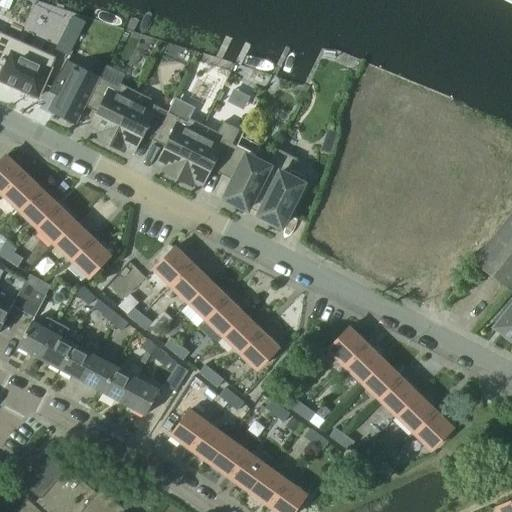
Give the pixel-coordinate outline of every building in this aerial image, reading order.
[(0,33),(0,34),(0,66),(3,67),(0,73),(0,81),(37,98),(55,58),(0,33)] [(61,38),(56,49),(68,55),(73,44),(61,38)] [(49,91),(59,96),(51,112),(75,124),(99,78),(66,61),(49,91)] [(94,138),(109,145),(135,92),(120,85),(118,88),(99,79),(85,106),(97,112),(88,130),(95,134),(94,138)] [(142,135),(153,141),(167,113),(148,104),(150,100),(135,92),(109,145),(124,153),(126,149),(133,153),(142,135)] [(161,172),(176,179),(203,126),(188,119),(186,122),(167,113),(153,141),(165,146),(156,164),(163,168),(161,172)] [(210,169),(221,175),(235,147),(231,145),(238,131),(222,123),(217,133),(203,126),(176,179),(192,187),(193,183),(201,187),(210,169)] [(323,141),(320,150),(330,153),(333,144),(323,141)] [(245,213),(256,192),(271,160),(256,153),(254,156),(235,147),(221,175),(232,180),(223,198),(231,202),(229,206),(245,213)] [(271,160),(256,192),(266,197),(257,215),(265,219),(263,223),(279,230),(292,204),(296,206),(304,190),(300,189),(305,178),(291,170),(296,160),(276,150),(271,160)] [(0,197),(3,195),(22,174),(4,157),(0,161),(0,197)] [(3,195),(20,211),(39,190),(22,174),(3,195)] [(20,211),(37,227),(57,207),(39,190),(20,211)] [(37,227),(55,244),(74,224),(57,207),(37,227)] [(511,211),(487,243),(472,263),(510,292),(511,289),(511,211)] [(55,244),(72,261),(92,241),(74,224),(55,244)] [(92,241),(72,261),(90,277),(109,257),(92,241)] [(0,251),(0,257),(7,262),(13,253),(3,247),(0,251)] [(173,249),(153,269),(171,286),(191,266),(173,249)] [(13,253),(7,262),(17,268),(23,260),(13,253)] [(191,266),(171,286),(189,303),(209,283),(191,266)] [(29,275),(24,284),(35,290),(39,281),(29,275)] [(35,290),(45,295),(50,287),(39,281),(35,290)] [(197,311),(188,320),(197,329),(206,320),(225,300),(209,283),(189,303),(197,311)] [(11,306),(23,313),(35,290),(24,284),(23,284),(11,306)] [(81,287),(74,295),(88,306),(94,298),(81,287)] [(35,290),(23,313),(34,318),(46,296),(45,295),(35,290)] [(457,295),(452,291),(445,302),(450,306),(457,295)] [(0,328),(10,311),(0,305),(0,303),(4,295),(0,292),(0,328)] [(225,300),(206,320),(223,336),(242,316),(225,300)] [(494,329),(511,343),(511,302),(493,326),(492,327),(494,329)] [(109,309),(103,317),(112,324),(118,316),(109,309)] [(127,316),(136,324),(142,316),(133,309),(127,316)] [(118,316),(112,324),(121,332),(128,324),(118,316)] [(142,316),(136,324),(145,331),(151,324),(142,316)] [(242,316),(223,336),(240,353),(260,333),(242,316)] [(17,347),(40,359),(58,324),(48,319),(42,328),(31,322),(17,347)] [(40,359),(60,370),(74,345),(64,340),(69,330),(58,324),(40,359)] [(328,349),(346,366),(365,346),(347,329),(328,349)] [(260,333),(240,353),(257,370),(274,352),(277,350),(260,333)] [(164,346),(174,354),(180,346),(170,339),(164,346)] [(146,352),(140,363),(145,365),(151,356),(157,348),(147,340),(141,348),(146,352)] [(99,350),(88,344),(84,351),(74,345),(60,370),(82,382),(95,357),(99,350)] [(180,346),(174,354),(183,361),(189,354),(180,346)] [(346,366),(363,383),(382,362),(365,346),(346,366)] [(157,348),(151,356),(160,363),(166,355),(157,348)] [(82,382),(103,393),(116,368),(95,357),(82,382)] [(363,383),(380,400),(400,380),(382,362),(363,383)] [(103,393),(124,404),(137,380),(143,370),(132,364),(127,374),(116,368),(103,393)] [(187,372),(176,365),(164,385),(174,392),(187,372)] [(199,374),(208,381),(214,373),(205,366),(199,374)] [(214,373),(208,381),(217,389),(224,381),(214,373)] [(137,380),(124,404),(145,416),(158,391),(137,380)] [(380,400),(398,417),(417,397),(400,380),(380,400)] [(219,397),(228,404),(234,396),(225,389),(219,397)] [(234,396),(228,404),(238,411),(244,403),(234,396)] [(398,417),(415,433),(434,413),(417,397),(398,417)] [(296,400),(290,408),(300,415),(306,407),(296,400)] [(264,409),(274,416),(280,408),(270,401),(264,409)] [(306,407),(300,415),(319,429),(325,421),(306,407)] [(280,408),(274,416),(284,423),(290,415),(280,408)] [(171,434),(191,449),(208,426),(187,411),(171,434)] [(434,413),(415,433),(429,447),(432,450),(451,429),(434,413)] [(298,424),(291,419),(286,426),(293,431),(298,424)] [(191,449),(211,463),(228,441),(208,426),(191,449)] [(330,436),(339,443),(345,435),(336,428),(330,436)] [(303,437),(313,444),(319,436),(309,429),(303,437)] [(345,435),(339,443),(350,450),(355,443),(345,435)] [(329,443),(319,436),(313,444),(323,452),(329,443)] [(211,463),(231,478),(247,455),(228,441),(211,463)] [(381,453),(378,459),(383,462),(386,459),(395,450),(389,445),(381,453)] [(231,478),(250,492),(267,469),(247,455),(231,478)] [(122,511),(124,510),(100,489),(98,492),(97,492),(93,497),(77,483),(78,483),(63,470),(63,471),(47,457),(41,465),(24,485),(39,498),(33,506),(26,500),(27,500),(26,499),(14,511),(122,511)] [(375,457),(369,465),(379,472),(385,464),(383,462),(378,459),(375,457)] [(385,464),(379,472),(389,478),(395,471),(385,464)] [(250,492),(269,505),(286,483),(267,469),(250,492)] [(286,483),(269,505),(278,511),(293,511),(305,496),(286,483)] [(511,511),(511,499),(497,507),(499,511),(511,511)]
